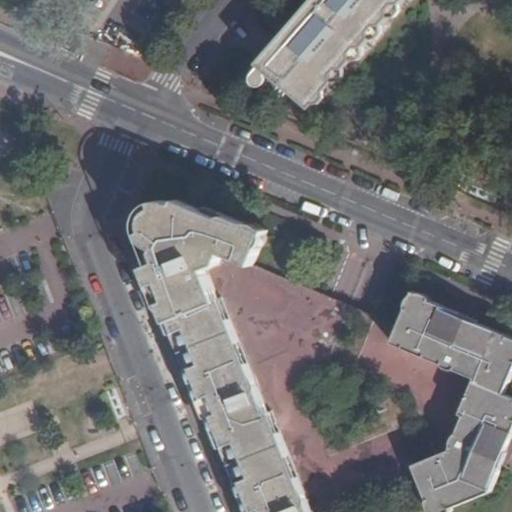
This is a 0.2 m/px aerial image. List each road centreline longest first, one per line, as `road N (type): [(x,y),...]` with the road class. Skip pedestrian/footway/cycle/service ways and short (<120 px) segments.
road 1 (residential): [(144,115),(120,145),(90,227),(198,511)]
road 2 (residential): [(144,115),(511,273)]
road 3 (residential): [(0,47),(144,115)]
road 4 (residential): [(144,115),(227,0)]
